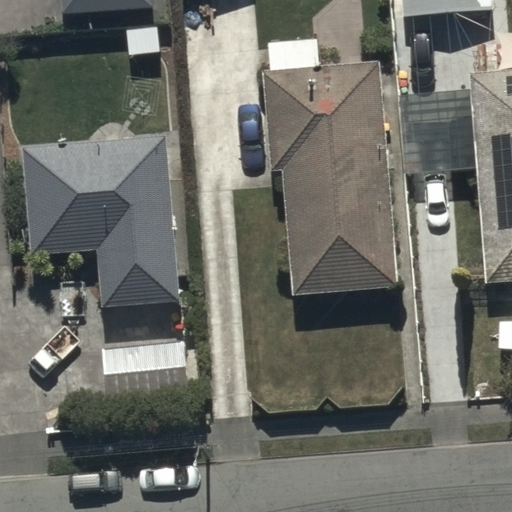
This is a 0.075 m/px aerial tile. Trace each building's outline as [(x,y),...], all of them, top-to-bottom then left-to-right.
[(62,0),(63,10),(151,7),(150,0),(62,0)] [(491,0),(400,0),(401,16),(492,10),(491,0)] [(381,60),(322,65),(320,37),(271,41),(273,68),(266,69),(273,168),(283,167),(292,291),(397,284),(381,60)] [(413,175),(483,169),(492,279),(511,277),(511,70),(475,74),(476,90),(407,96),(413,175)] [(169,136),(26,146),(34,253),(103,249),(107,303),(180,298),(169,136)] [(187,343),(109,348),(113,402),(190,396),(187,343)]
